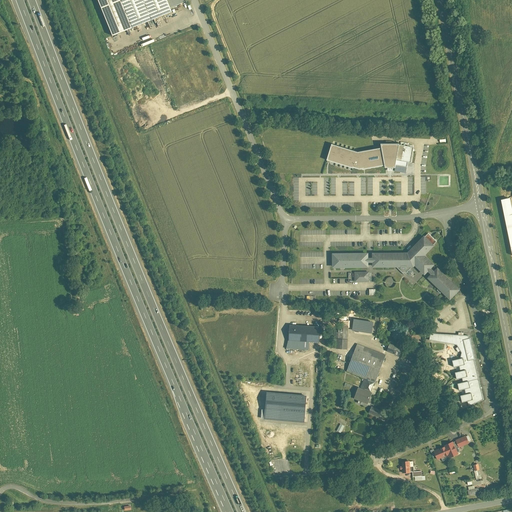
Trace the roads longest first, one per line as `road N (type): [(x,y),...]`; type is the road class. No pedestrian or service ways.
road 1 (motorway): [(19,0),(229,511)]
road 2 (motorway): [(241,511),(31,0)]
road 3 (residential): [(285,220),(194,0)]
road 4 (secondary): [(480,206),(439,0)]
road 5 (residential): [(480,206),(415,219),(285,220)]
road 6 (secondary): [(511,362),(480,206)]
